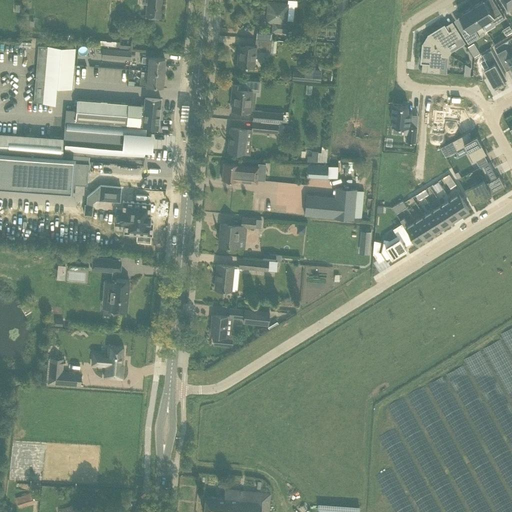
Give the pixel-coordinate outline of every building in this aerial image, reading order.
[(141,0),(142,3),(146,3),(145,16),(160,18),(161,0),(141,0)] [(483,0),(472,7),(482,24),(491,19),(494,24),(504,18),(497,6),(491,9),(485,0),(483,0)] [(511,0),(502,0),(508,8),(511,5),(511,0)] [(285,20),(287,4),(268,2),(266,22),(273,22),(272,30),(289,32),(290,27),(292,27),(293,21),(285,20)] [(369,3),(368,15),(385,16),(386,5),(369,3)] [(475,29),(482,24),(472,7),(459,15),(465,25),(459,29),(468,43),(480,36),(475,29)] [(385,16),(368,15),(367,26),(384,27),(385,16)] [(428,35),(425,39),(450,54),(452,51),(447,46),(462,37),(455,26),(448,30),(446,26),(445,24),(428,34),(428,35)] [(367,26),(366,37),(384,38),(384,27),(367,26)] [(255,38),(271,39),(272,33),(256,31),(255,38)] [(384,38),(366,37),(365,48),(383,49),(384,38)] [(271,40),(271,39),(255,38),(254,46),(239,45),(237,65),(253,66),(254,51),(270,52),(271,40)] [(422,43),(420,63),(423,63),(428,63),(427,71),(440,73),(441,55),(448,57),(450,54),(425,39),(423,43),(422,43)] [(474,43),(468,47),(474,56),(480,53),(474,43)] [(55,86),(72,87),(75,48),(41,46),(38,45),(34,101),(37,101),(54,103),(55,86)] [(383,49),(365,48),(364,59),(361,59),(360,65),(372,66),(372,60),(381,61),(383,49)] [(490,48),(482,53),(489,66),(484,69),(485,69),(483,70),(486,76),(488,75),(495,89),(506,83),(505,81),(503,78),(506,76),(490,48)] [(506,49),(497,54),(506,70),(511,67),(511,55),(510,57),(506,49)] [(130,59),(131,51),(115,50),(114,58),(130,59)] [(148,62),(147,70),(163,72),(164,58),(141,56),(140,61),(148,62)] [(292,80),(318,82),(319,70),(303,69),(302,72),(293,71),(292,80)] [(163,72),(147,70),(146,76),(146,77),(140,76),(139,83),(152,84),(162,85),(163,72)] [(232,84),(231,98),(232,98),(231,110),(249,111),(251,90),(256,90),(258,90),(259,81),(241,80),(241,85),(232,84)] [(143,97),(142,104),(140,125),(146,125),(158,126),(158,122),(160,99),(150,98),(143,97)] [(62,148),(62,152),(89,154),(144,159),(144,150),(149,150),(150,134),(146,134),(146,125),(140,125),(142,104),(77,99),(75,111),(66,110),(66,116),(65,116),(63,137),(62,148)] [(355,101),(341,100),(339,112),(333,112),(332,125),(352,127),(355,101)] [(380,103),(366,102),(364,123),(378,124),(377,132),(384,133),(385,117),(379,116),(380,103)] [(393,103),(392,116),(393,117),(392,125),(403,126),(402,133),(406,133),(405,140),(416,141),(417,127),(410,126),(412,111),(408,111),(409,105),(393,103)] [(189,105),(182,104),(181,120),(188,120),(189,105)] [(435,112),(434,124),(444,125),(444,121),(448,122),(457,122),(463,134),(472,129),(468,122),(470,121),(464,111),(449,110),(449,114),(435,112)] [(253,119),(282,122),(282,114),(253,111),(253,119)] [(266,132),(277,133),(277,132),(283,133),(283,125),(252,122),(252,130),(266,132)] [(228,151),(238,152),(244,153),(246,129),(230,127),(228,151)] [(0,132),(0,153),(62,158),(62,152),(62,148),(63,137),(0,132)] [(384,149),(397,150),(398,132),(385,132),(384,149)] [(468,132),(441,147),(446,156),(464,145),(473,161),(472,161),(472,162),(476,160),(485,155),(487,154),(481,144),(482,144),(477,135),(471,138),(468,132)] [(313,161),(328,162),(328,146),(323,146),(322,152),(314,151),(313,161)] [(402,152),(384,150),(383,162),(388,163),(386,184),(397,185),(397,188),(408,189),(410,165),(400,164),(402,152)] [(0,185),(71,191),(71,190),(70,190),(70,183),(77,184),(87,184),(89,154),(62,152),(62,158),(0,153),(0,185)] [(489,162),(483,165),(487,172),(493,169),(489,162)] [(257,166),(223,163),(221,179),(248,181),(248,176),(256,177),(257,166)] [(338,166),(308,164),(308,177),(328,178),(328,177),(337,178),(338,166)] [(449,174),(444,178),(451,189),(456,185),(449,174)] [(473,186),(464,191),(472,205),(480,201),(481,202),(489,198),(488,196),(505,187),(499,176),(497,177),(491,180),(486,183),(484,180),(473,186)] [(438,181),(433,185),(438,192),(443,188),(438,181)] [(87,184),(77,184),(101,210),(116,211),(115,232),(153,235),(153,223),(150,222),(151,214),(150,214),(151,202),(133,201),(134,188),(99,185),(93,190),(87,184)] [(306,194),(305,214),(355,218),(357,189),(337,187),(336,197),(306,194)] [(381,192),(380,204),(392,205),(393,193),(381,192)] [(459,194),(450,199),(460,216),(469,210),(459,194)] [(450,199),(441,205),(452,221),(460,216),(450,199)] [(403,200),(392,207),(396,213),(407,207),(404,202),(403,200)] [(441,205),(433,210),(443,226),(452,221),(441,205)] [(433,210),(424,216),(434,232),(443,226),(433,210)] [(424,216),(416,221),(426,237),(434,232),(424,216)] [(220,245),(230,245),(230,247),(245,248),(247,227),(261,228),(262,219),(242,218),(241,224),(221,223),(220,245)] [(416,221),(406,227),(417,243),(426,237),(416,221)] [(381,252),(385,258),(387,262),(404,251),(406,249),(407,250),(408,249),(406,247),(414,242),(403,225),(402,223),(393,228),(397,235),(390,240),(384,239),(381,252)] [(297,224),(296,230),(300,233),(304,233),(305,225),(297,224)] [(361,231),(360,244),(370,245),(371,232),(361,231)] [(374,240),(373,254),(374,254),(374,252),(378,252),(379,252),(379,251),(381,241),(374,240)] [(92,257),(91,269),(110,271),(110,270),(111,259),(92,257)] [(240,267),(268,270),(269,262),(240,259),(240,267)] [(215,288),(225,289),(231,290),(233,266),(217,264),(215,288)] [(57,265),(56,280),(64,280),(66,266),(57,265)] [(129,280),(111,279),(110,289),(105,289),(104,300),(109,300),(108,310),(126,311),(129,280)] [(270,313),(230,309),(229,319),(243,320),(243,322),(248,322),(269,324),(270,313)] [(227,316),(222,316),(212,315),(210,335),(214,335),(213,344),(232,345),(233,329),(226,328),(227,316)] [(100,361),(100,365),(107,365),(106,369),(105,369),(105,375),(105,377),(122,379),(123,376),(124,364),(123,364),(123,363),(124,347),(108,346),(107,354),(100,353),(100,361)] [(50,357),(47,383),(71,385),(73,372),(61,371),(63,358),(50,357)] [(231,375),(239,372),(236,364),(228,367),(231,375)] [(224,498),(215,497),(205,496),(203,511),(267,511),(270,493),(225,489),(224,498)] [(34,503),(30,493),(15,498),(18,508),(34,503)] [(85,502),(60,509),(60,511),(85,511),(87,511),(85,502)] [(318,511),(362,511),(362,504),(318,503),(318,511)]
